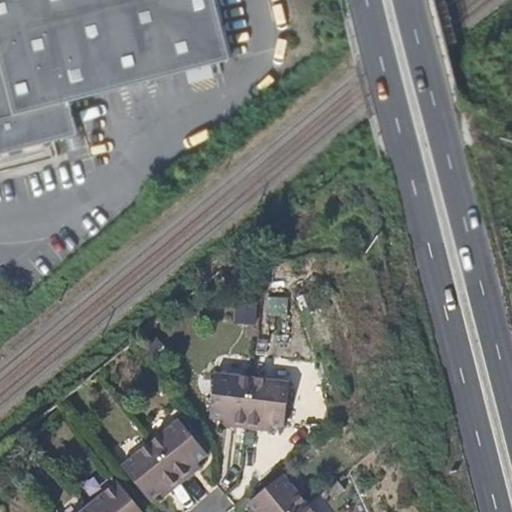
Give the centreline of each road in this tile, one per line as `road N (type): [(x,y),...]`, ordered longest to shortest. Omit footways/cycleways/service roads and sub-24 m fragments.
road 1 (primary): [(366,0),(496,511)]
road 2 (primary): [(511,404),(406,0)]
road 3 (unknown): [(0,226),(60,219),(253,74),(264,30),(257,0)]
